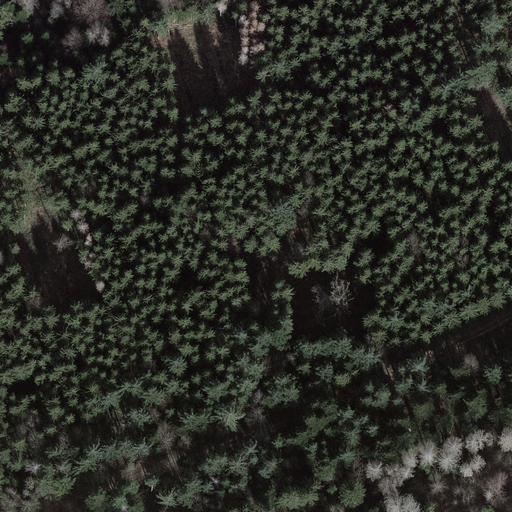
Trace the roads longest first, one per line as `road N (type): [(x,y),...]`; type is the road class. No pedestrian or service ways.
road 1 (track): [(0,200),(479,0)]
road 2 (track): [(53,511),(309,411),(511,314)]
road 3 (track): [(86,497),(0,324)]
